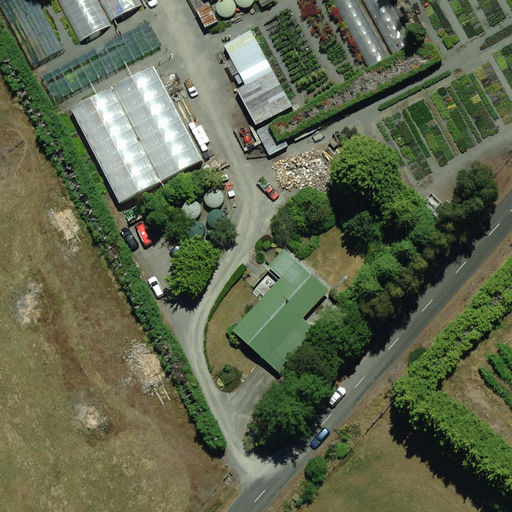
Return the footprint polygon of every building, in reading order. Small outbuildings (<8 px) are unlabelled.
[(59,0),(80,41),(146,11),(140,0),(59,0)] [(212,1),(199,8),(209,28),(223,21),(212,1)] [(256,27),(225,42),(252,95),(245,100),(258,126),(295,107),(256,27)] [(156,66),(79,107),(128,202),(206,162),(156,66)] [(266,141),(257,128),(241,139),(249,152),(266,141)] [(284,277),(236,330),(283,373),(323,329),(310,319),(338,289),(287,242),(268,262),(284,277)]
